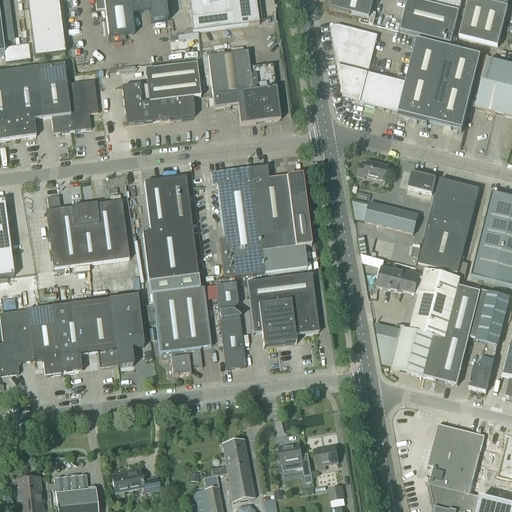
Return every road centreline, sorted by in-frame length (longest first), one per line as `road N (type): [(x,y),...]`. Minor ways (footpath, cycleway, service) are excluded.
road 1 (unclassified): [(0,421),(298,384),(371,386)]
road 2 (unclassified): [(0,181),(313,141)]
road 3 (tertiary): [(371,386),(327,139)]
road 4 (unclassified): [(511,176),(347,136),(327,139)]
road 5 (unclassified): [(511,422),(371,386)]
road 6 (tertiary): [(327,139),(302,0)]
road 7 (tertiary): [(395,511),(371,386)]
